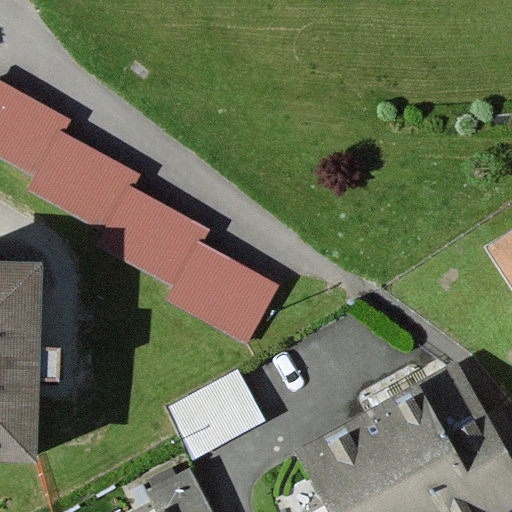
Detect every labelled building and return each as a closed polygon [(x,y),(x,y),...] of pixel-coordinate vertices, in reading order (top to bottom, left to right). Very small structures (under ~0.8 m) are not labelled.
[(66,123),(0,86),(0,161),(35,180),(60,139),(66,123)] [(141,190),(60,139),(35,180),(29,189),(109,238),(141,190)] [(211,235),(141,190),(109,238),(101,252),(171,297),(200,244),(211,235)] [(511,235),(495,246),(511,272),(511,235)] [(287,292),(200,244),(171,297),(165,308),(253,355),(287,292)] [(54,266),(0,263),(0,455),(44,458),(54,266)] [(196,450),(269,411),(241,359),(168,398),(196,450)] [(453,371),(306,453),(338,511),(469,511),(511,488),(511,424),(503,408),(480,420),(453,371)] [(211,511),(188,466),(143,490),(154,511),(211,511)]
